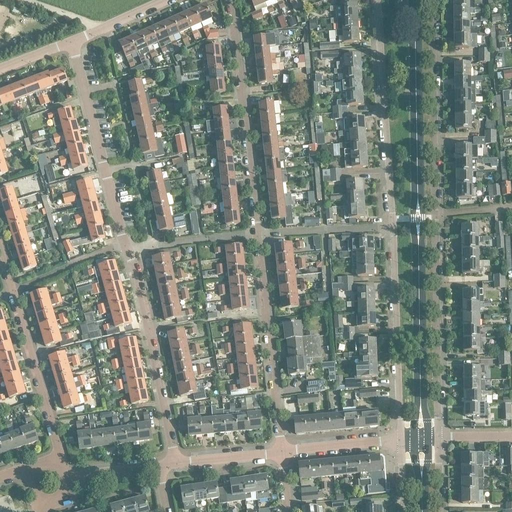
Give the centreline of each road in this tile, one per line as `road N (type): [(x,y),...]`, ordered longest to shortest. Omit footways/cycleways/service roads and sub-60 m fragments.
road 1 (residential): [(281,453),(228,0)]
road 2 (residential): [(379,0),(400,439)]
road 3 (secondary): [(422,438),(414,0)]
road 4 (residential): [(436,436),(432,0)]
road 5 (residential): [(72,41),(135,267),(174,464)]
road 6 (residential): [(62,464),(0,250)]
